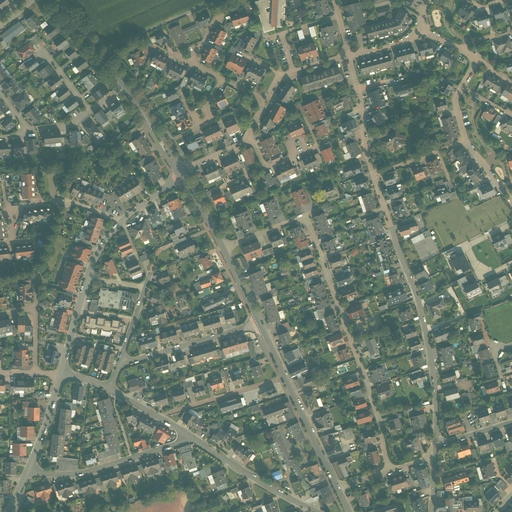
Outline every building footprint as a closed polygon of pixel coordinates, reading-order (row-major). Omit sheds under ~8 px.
[(0,0),(0,7),(1,9),(9,3),(6,0),(0,0)] [(282,0),(264,0),(255,3),(260,17),(262,16),(263,20),(263,21),(262,22),(262,24),(262,25),(263,26),(263,27),(263,28),(264,29),(265,29),(266,30),(267,30),(268,31),(269,31),(270,31),(272,30),(273,29),(273,27),(281,27),(282,25),(281,25),(282,20),(284,20),(284,18),(284,16),(282,16),(282,13),(284,13),(284,11),(284,9),(282,9),(282,6),(284,6),(284,4),(285,2),(283,2),(282,0)] [(324,0),(319,2),(316,2),(316,3),(317,9),(328,6),(328,4),(327,5),(325,0),(324,0)] [(421,3),(416,0),(406,0),(405,3),(416,9),(418,7),(419,7),(421,3)] [(359,3),(344,7),(351,31),(360,29),(359,26),(365,24),(359,3)] [(472,9),(464,4),(462,9),(460,9),(459,11),(460,12),(459,13),(462,15),(462,16),(462,17),(462,18),(465,20),(466,20),(471,11),(472,9)] [(328,6),(317,9),(319,15),(322,15),(329,13),(328,8),(328,6)] [(390,8),(376,12),(377,17),(391,14),(390,8)] [(502,8),(493,10),(495,20),(504,18),(505,17),(503,12),(502,8)] [(401,10),(395,20),(366,28),(370,41),(404,32),(411,19),(406,16),(407,14),(401,10)] [(475,13),(471,11),(466,18),(471,21),(473,16),(475,13)] [(246,12),(239,14),(241,24),(249,21),(247,14),(246,12)] [(486,12),(479,14),(476,18),(479,28),(490,25),(488,19),(486,12)] [(208,13),(197,18),(199,21),(202,28),(202,27),(205,26),(208,20),(208,19),(210,18),(208,13)] [(239,14),(231,16),(233,22),(234,26),(242,24),(241,24),(239,14)] [(33,15),(26,21),(33,29),(40,24),(33,15)] [(479,28),(476,18),(473,16),(471,21),(470,23),(479,28)] [(18,22),(5,32),(11,40),(24,30),(18,22)] [(233,22),(225,24),(224,27),(225,28),(230,31),(232,27),(234,26),(233,22)] [(45,31),(50,38),(59,32),(53,25),(45,31)] [(179,25),(170,30),(174,39),(175,38),(178,45),(186,41),(184,35),(182,31),(179,25)] [(193,26),(182,31),(184,35),(195,30),(193,26)] [(333,26),(329,27),(328,27),(326,27),(326,28),(322,29),(322,30),(324,36),(323,36),(324,39),(326,45),(327,46),(330,45),(331,45),(333,45),(333,44),(338,43),(338,42),(336,36),(337,36),(336,33),(335,33),(334,26),(333,26)] [(226,33),(217,29),(215,33),(214,33),(213,34),(223,39),(226,33)] [(5,32),(0,35),(0,36),(6,44),(11,40),(5,32)] [(167,40),(164,32),(156,36),(156,37),(157,40),(158,40),(159,43),(161,44),(162,44),(162,45),(163,45),(168,43),(167,40)] [(223,39),(213,34),(212,36),(213,36),(211,40),(217,44),(220,45),(223,39)] [(52,43),(58,49),(68,42),(62,35),(52,43)] [(256,40),(247,35),(244,41),(254,46),(255,45),(254,44),(256,40)] [(505,40),(494,43),(496,51),(505,48),(506,52),(511,51),(511,50),(509,41),(509,39),(508,39),(507,38),(506,39),(505,40)] [(254,46),(244,41),(241,47),(244,49),(250,52),(253,47),(253,48),(254,46)] [(29,44),(17,52),(20,56),(20,57),(22,59),(23,60),(34,51),(29,44)] [(314,44),(308,46),(304,47),(305,47),(298,49),(298,50),(299,53),(299,54),(299,56),(300,56),(301,60),(302,61),(308,59),(309,59),(311,58),(318,56),(318,55),(317,51),(317,50),(317,48),(316,48),(315,45),(315,44),(314,44)] [(423,46),(419,47),(422,56),(425,55),(426,57),(433,55),(433,53),(430,44),(427,45),(426,44),(423,45),(423,46)] [(214,49),(208,46),(205,51),(205,50),(204,52),(214,57),(217,51),(214,49)] [(236,49),(232,47),(229,52),(234,55),(237,50),(236,49)] [(413,48),(409,49),(408,49),(407,49),(410,60),(416,59),(415,55),(413,48)] [(441,48),(436,56),(440,58),(445,50),(441,48)] [(72,49),(65,54),(70,60),(74,57),(77,55),(72,49)] [(407,49),(401,51),(404,62),(410,60),(407,49)] [(440,58),(439,60),(446,63),(444,66),(448,69),(450,66),(456,57),(445,50),(440,58)] [(139,51),(130,55),(135,66),(145,62),(143,59),(144,58),(142,54),(141,55),(141,53),(140,51),(139,51)] [(400,52),(395,53),(397,60),(398,63),(404,62),(401,51),(400,51),(400,52)] [(214,57),(204,52),(203,54),(204,54),(201,58),(207,61),(211,63),(214,57)] [(153,58),(151,63),(157,66),(162,56),(156,53),(153,58)] [(237,57),(232,55),(226,67),(233,71),(240,58),(237,57)] [(168,59),(162,56),(157,66),(163,69),(166,64),(168,59)] [(390,56),(384,57),(386,68),(393,67),(391,60),(390,56)] [(384,57),(378,59),(380,70),(386,68),(384,57)] [(73,65),(79,72),(88,66),(82,58),(73,65)] [(242,60),(240,58),(233,71),(240,74),(242,71),(246,62),(242,60)] [(28,64),(25,66),(25,67),(29,72),(38,65),(34,59),(28,64)] [(378,59),(372,61),(374,71),(380,70),(378,59)] [(26,61),(19,67),(21,70),(25,67),(25,66),(28,64),(26,61)] [(372,61),(366,62),(368,73),(374,71),(372,61)] [(366,62),(359,64),(362,75),(368,73),(366,62)] [(174,64),(171,69),(168,67),(167,70),(169,72),(168,75),(170,76),(171,76),(173,77),(173,78),(178,67),(174,65),(175,64),(174,64)] [(43,69),(38,73),(43,79),(53,72),(48,65),(43,69)] [(247,74),(246,77),(252,80),(258,68),(256,67),(255,67),(252,65),(247,74)] [(178,67),(173,78),(174,77),(176,79),(178,80),(180,77),(183,79),(184,76),(181,75),(184,69),(183,69),(183,70),(178,67)] [(261,69),(258,68),(252,80),(258,83),(258,84),(259,81),(264,72),(261,70),(261,69)] [(335,68),(330,70),(323,73),(324,75),(320,76),(323,85),(326,84),(328,85),(332,84),(333,82),(337,81),(339,82),(342,81),(343,79),(342,75),(340,74),(338,68),(335,69),(335,68)] [(91,73),(81,80),(83,83),(84,85),(94,78),(91,73)] [(198,75),(195,76),(193,75),(191,79),(188,85),(193,87),(194,85),(196,87),(201,85),(203,86),(204,86),(205,84),(205,83),(206,79),(198,75)] [(316,75),(309,77),(309,76),(304,78),(304,79),(301,80),(303,86),(302,88),(303,91),(305,92),(308,91),(309,89),(313,88),(315,89),(319,88),(320,86),(323,85),(320,76),(317,77),(316,75)] [(487,80),(484,85),(490,88),(496,79),(489,75),(487,80)] [(183,79),(179,85),(182,90),(186,88),(188,85),(191,79),(184,76),(183,79)] [(51,82),(48,84),(52,90),(62,83),(57,77),(51,82)] [(94,78),(84,85),(86,87),(88,90),(95,85),(98,82),(94,78)] [(502,82),(496,79),(490,88),(496,92),(499,87),(502,82)] [(8,82),(2,87),(5,92),(14,85),(11,80),(8,82)] [(444,83),(442,86),(442,88),(440,91),(441,91),(441,93),(442,94),(444,93),(448,96),(453,88),(447,84),(444,82),(444,83)] [(295,89),(287,83),(283,89),(283,88),(281,91),(277,97),(286,103),(288,100),(290,101),(295,93),(294,92),(295,89)] [(388,87),(390,94),(394,94),(395,97),(411,94),(410,83),(388,87)] [(14,85),(5,92),(9,97),(15,92),(18,90),(14,85)] [(103,85),(91,93),(96,100),(108,92),(103,85)] [(506,87),(501,95),(508,99),(511,90),(511,88),(507,85),(506,87)] [(59,93),(56,95),(61,101),(70,94),(65,88),(59,93)] [(383,96),(381,89),(368,94),(370,101),(383,96)] [(57,90),(50,96),(52,98),(56,95),(59,93),(57,90)] [(174,91),(166,94),(167,97),(166,99),(167,101),(169,101),(169,102),(179,98),(175,90),(174,91)] [(20,96),(13,101),(20,111),(26,106),(25,105),(30,101),(24,93),(20,96)] [(224,95),(216,98),(218,103),(217,105),(218,106),(219,106),(219,107),(223,105),(224,106),(228,104),(226,99),(224,95)] [(348,95),(340,99),(332,103),(335,109),(343,105),(344,108),(352,104),(348,95)] [(386,103),(383,96),(370,101),(373,108),(386,103)] [(67,104),(64,106),(69,112),(78,105),(73,99),(67,104)] [(318,100),(303,107),(306,114),(308,113),(312,123),(325,117),(318,100)] [(442,102),(439,102),(439,103),(436,104),(438,111),(438,112),(444,110),(448,109),(446,101),(443,102),(442,102)] [(116,102),(114,104),(113,103),(110,105),(111,106),(108,108),(110,111),(114,116),(117,114),(117,115),(120,112),(123,110),(116,102)] [(180,104),(172,107),(171,108),(171,109),(171,110),(171,111),(172,112),(173,112),(173,113),(172,113),(173,115),(174,115),(174,116),(176,116),(182,113),(184,112),(184,111),(181,104),(180,104)] [(284,108),(275,104),(272,110),(272,109),(270,112),(271,112),(268,118),(265,117),(262,124),(264,125),(270,128),(271,129),(274,122),(277,123),(278,120),(280,121),(285,112),(283,111),(284,108)] [(496,112),(487,107),(482,115),(490,120),(492,116),(493,117),(496,112)] [(37,113),(33,108),(31,110),(24,115),(28,120),(37,113)] [(104,115),(100,110),(94,115),(101,125),(107,120),(108,120),(104,115)] [(114,116),(110,111),(107,113),(112,120),(116,117),(114,116)] [(37,113),(28,120),(32,125),(41,118),(37,113)] [(112,120),(107,113),(104,115),(108,120),(107,120),(109,123),(112,120)] [(379,113),(371,119),(373,121),(377,126),(384,121),(379,113)] [(446,119),(442,120),(444,127),(454,124),(453,120),(452,117),(446,119)] [(511,120),(505,117),(500,126),(503,128),(503,129),(507,132),(508,130),(511,132),(511,130),(511,122),(511,121),(511,120)] [(4,121),(1,124),(6,131),(15,125),(9,118),(4,121)] [(177,122),(176,122),(176,123),(177,126),(178,127),(180,126),(181,126),(182,129),(184,130),(191,126),(187,118),(185,118),(177,122)] [(235,118),(233,119),(232,121),(230,122),(234,132),(240,130),(235,118)] [(342,125),(345,132),(357,127),(354,119),(342,125)] [(96,128),(91,121),(83,127),(92,139),(100,133),(96,128)] [(230,122),(228,123),(226,122),(224,123),(228,132),(229,135),(234,132),(230,122)] [(300,123),(294,126),(298,135),(304,132),(300,123)] [(319,127),(316,128),(318,133),(317,133),(318,137),(327,133),(325,127),(324,124),(319,127)] [(454,124),(444,127),(446,133),(456,130),(455,127),(454,127),(454,124)] [(218,125),(212,128),(212,127),(209,129),(203,132),(207,141),(210,140),(211,142),(220,138),(219,136),(222,135),(218,125)] [(270,128),(264,125),(261,131),(264,132),(267,134),(270,128)] [(294,126),(288,129),(292,138),(298,135),(294,126)] [(381,130),(374,135),(378,140),(385,135),(381,130)] [(396,130),(380,141),(386,150),(393,145),(395,149),(399,146),(400,148),(405,145),(401,139),(402,139),(396,130)] [(456,130),(446,133),(448,140),(452,139),(458,138),(456,130)] [(76,131),(69,131),(70,145),(77,144),(77,140),(80,140),(80,132),(76,132),(76,131)] [(91,142),(85,135),(82,137),(83,145),(88,145),(91,142)] [(134,141),(129,144),(129,145),(133,151),(136,149),(145,143),(141,136),(140,137),(134,141)] [(194,136),(190,138),(185,140),(189,151),(194,149),(194,148),(198,146),(199,146),(196,140),(194,136)] [(205,145),(202,137),(196,140),(199,146),(198,146),(199,148),(205,145)] [(271,138),(261,142),(265,151),(275,146),(274,142),(273,142),(271,138)] [(36,139),(28,140),(28,141),(29,145),(29,150),(29,151),(37,150),(37,147),(38,147),(37,142),(36,143),(36,139)] [(22,142),(19,142),(16,142),(16,143),(12,143),(14,154),(17,154),(17,155),(20,155),(20,153),(23,153),(22,147),(22,142)] [(330,142),(322,146),(324,151),(329,148),(332,147),(330,142)] [(356,142),(346,146),(350,158),(360,154),(356,142)] [(145,143),(136,149),(139,153),(140,152),(141,155),(143,154),(149,150),(150,150),(145,143)] [(275,146),(265,151),(268,158),(278,153),(275,146)] [(324,151),(321,152),(326,162),(334,159),(329,148),(324,151)] [(457,152),(454,154),(458,160),(466,154),(464,151),(465,151),(462,148),(457,152)] [(455,149),(447,154),(450,158),(454,154),(457,152),(455,149)] [(252,154),(250,150),(243,153),(245,158),(244,158),(245,160),(246,160),(248,164),(255,161),(253,157),(254,157),(252,154)] [(466,154),(458,160),(463,166),(466,164),(471,160),(469,157),(466,154)] [(314,155),(313,155),(313,156),(309,158),(313,168),(316,166),(316,167),(319,166),(317,163),(322,161),(321,158),(316,160),(314,155)] [(236,156),(229,159),(234,170),(241,167),(239,163),(236,156)] [(144,158),(138,162),(143,168),(144,167),(148,164),(144,158)] [(309,158),(304,160),(304,159),(302,160),(305,165),(300,167),(302,170),(306,168),(307,171),(310,169),(312,168),(313,168),(309,158)] [(229,159),(222,162),(224,169),(226,173),(227,173),(234,170),(229,159)] [(437,160),(427,163),(432,174),(441,171),(437,160)] [(148,164),(144,167),(149,175),(158,169),(155,165),(156,164),(154,161),(148,164)] [(291,163),(285,166),(289,176),(295,173),(294,169),(291,163)] [(351,168),(344,170),(346,176),(353,173),(354,175),(363,172),(361,164),(351,168)] [(463,166),(459,169),(461,172),(468,166),(466,164),(463,166)] [(216,165),(209,168),(214,178),(220,175),(218,170),(216,165)] [(285,166),(279,169),(280,170),(275,172),(277,177),(279,180),(289,176),(285,166)] [(468,166),(461,172),(464,175),(467,173),(468,172),(471,170),(468,166)] [(471,170),(468,172),(467,173),(471,178),(480,171),(476,166),(471,170)] [(421,167),(419,168),(413,170),(413,171),(416,179),(420,177),(420,179),(425,177),(422,168),(421,167)] [(214,178),(209,168),(203,171),(205,175),(208,181),(214,178)] [(158,169),(149,175),(154,182),(161,177),(157,170),(158,170),(158,169)] [(47,171),(42,172),(44,197),(50,197),(47,171)] [(480,171),(471,178),(475,183),(476,183),(478,182),(484,177),(480,171)] [(272,179),(269,174),(262,177),(264,180),(263,181),(264,183),(265,184),(266,186),(268,186),(269,186),(271,186),(274,185),(272,179)] [(389,176),(384,178),(386,186),(390,184),(390,185),(392,184),(396,183),(393,175),(389,176)] [(364,178),(356,181),(354,178),(350,180),(353,187),(356,185),(358,189),(368,185),(365,178),(364,178)] [(135,179),(130,183),(137,194),(138,193),(138,192),(142,190),(138,184),(135,179)] [(251,189),(250,188),(247,181),(244,183),(242,182),(241,184),(238,185),(243,196),(246,195),(247,194),(249,193),(250,194),(253,193),(251,189)] [(75,183),(74,183),(72,188),(70,195),(74,196),(74,197),(76,198),(76,197),(80,185),(75,183)] [(137,194),(130,183),(125,186),(131,196),(135,194),(135,195),(137,194)] [(86,187),(80,185),(76,197),(80,198),(80,199),(81,200),(82,199),(86,187)] [(238,185),(230,189),(232,193),(231,194),(232,196),(233,196),(234,200),(239,198),(243,196),(238,185)] [(333,185),(324,189),(325,192),(326,193),(327,197),(331,195),(332,196),(334,195),(334,194),(336,193),(333,185)] [(131,196),(125,186),(120,189),(126,200),(130,197),(130,198),(132,197),(131,196)] [(481,190),(485,199),(495,194),(491,186),(481,190)] [(91,189),(86,187),(82,199),(86,200),(85,201),(87,202),(87,201),(91,189)] [(389,191),(388,191),(390,199),(393,198),(394,198),(397,197),(400,196),(398,188),(397,188),(389,191)] [(446,188),(442,189),(440,189),(437,190),(438,191),(434,192),(436,198),(440,197),(441,200),(448,197),(452,196),(450,193),(450,192),(449,193),(448,190),(447,190),(446,188)] [(97,191),(91,189),(87,201),(91,202),(91,203),(93,204),(97,191)] [(126,200),(120,189),(115,192),(117,197),(121,203),(125,200),(125,201),(127,200),(126,200)] [(302,189),(292,193),(295,200),(306,196),(305,195),(304,195),(302,189)] [(103,193),(97,191),(93,204),(94,204),(99,205),(101,198),(103,193)] [(448,197),(449,200),(457,197),(455,191),(450,193),(452,196),(448,197)] [(221,193),(212,197),(216,205),(225,202),(221,193)] [(371,194),(358,198),(360,205),(364,204),(373,201),(371,194)] [(306,196),(295,200),(297,208),(299,207),(308,204),(306,198),(306,196)] [(402,198),(393,201),(395,207),(403,204),(402,203),(403,202),(402,198)] [(169,203),(163,206),(163,207),(166,214),(172,211),(181,207),(178,199),(174,201),(169,203)] [(274,200),(264,204),(267,211),(278,207),(277,205),(276,204),(276,205),(274,200)] [(373,201),(364,204),(360,205),(363,213),(376,209),(373,201)] [(395,207),(393,207),(396,217),(399,216),(400,216),(401,217),(402,216),(402,215),(404,215),(403,211),(405,210),(403,204),(395,207)] [(181,207),(172,211),(175,219),(180,217),(185,215),(183,212),(182,209),(181,207)] [(278,207),(267,211),(270,219),(271,218),(280,215),(278,210),(278,208),(278,207)] [(52,210),(46,208),(45,211),(42,221),(47,223),(49,219),(52,210)] [(159,216),(155,208),(152,209),(152,210),(148,212),(150,218),(152,224),(156,222),(157,225),(162,223),(161,221),(159,216)] [(45,211),(39,209),(38,212),(36,220),(41,222),(42,221),(45,211)] [(33,210),(32,213),(29,220),(35,222),(36,220),(38,212),(33,210)] [(23,219),(22,223),(27,225),(29,220),(32,213),(26,211),(23,219)] [(247,211),(235,216),(237,223),(250,218),(247,211)] [(314,217),(316,222),(315,222),(316,224),(326,220),(324,214),(319,216),(314,217)] [(94,217),(91,216),(89,222),(102,226),(102,225),(103,220),(94,217)] [(250,218),(237,223),(240,231),(242,230),(253,226),(250,218)] [(371,220),(367,222),(369,229),(381,225),(380,223),(379,223),(378,218),(371,220)] [(326,220),(316,224),(318,229),(329,225),(327,220),(326,220)] [(144,221),(130,228),(134,239),(140,236),(142,241),(151,237),(149,233),(148,229),(144,221)] [(102,226),(89,222),(87,228),(99,232),(100,228),(101,228),(102,226)] [(181,223),(173,227),(175,231),(169,233),(171,238),(177,235),(177,234),(185,231),(181,223)] [(409,226),(400,229),(402,236),(403,236),(410,234),(411,234),(410,232),(418,229),(417,228),(418,227),(418,226),(417,226),(416,223),(408,225),(409,226)] [(329,225),(318,229),(320,235),(326,233),(331,231),(329,225)] [(381,225),(369,229),(372,236),(377,235),(383,233),(381,227),(382,227),(381,225)] [(299,227),(290,231),(294,240),(295,240),(299,238),(298,235),(301,234),(299,227)] [(99,232),(87,228),(85,233),(98,238),(98,236),(97,236),(99,232)] [(439,253),(428,231),(411,239),(422,262),(439,253)] [(85,233),(81,232),(81,233),(80,233),(79,237),(80,238),(83,239),(86,240),(95,243),(96,239),(97,239),(98,238),(85,233)] [(492,239),(497,248),(507,244),(502,234),(492,239)] [(280,235),(274,237),(274,238),(270,239),(273,247),(283,243),(282,239),(280,235)] [(299,238),(295,240),(297,245),(298,244),(300,248),(308,245),(307,240),(305,241),(304,237),(299,238)] [(329,241),(323,243),(325,249),(339,244),(337,238),(335,239),(334,239),(329,241)] [(379,240),(376,241),(377,242),(378,245),(376,245),(376,246),(377,250),(378,250),(380,250),(383,257),(391,254),(389,246),(388,247),(385,238),(379,240)] [(128,240),(117,245),(119,250),(130,245),(128,240)] [(193,241),(183,245),(187,253),(196,249),(193,241)] [(258,243),(252,245),(251,245),(249,246),(243,249),(242,249),(244,253),(244,254),(243,254),(244,256),(245,256),(246,258),(246,260),(247,260),(251,258),(253,257),(253,258),(257,257),(256,256),(258,255),(258,256),(262,254),(263,253),(262,251),(261,250),(262,250),(262,249),(261,247),(260,247),(259,243),(258,243)] [(339,244),(325,249),(327,254),(333,252),(338,250),(342,249),(340,243),(339,244)] [(85,249),(75,245),(71,257),(86,262),(88,258),(89,255),(90,251),(85,249)] [(130,245),(119,250),(122,256),(126,254),(133,251),(130,245)] [(183,245),(177,248),(181,256),(182,255),(183,258),(188,256),(187,253),(183,245)] [(349,252),(353,257),(358,252),(354,248),(349,252)] [(268,249),(262,251),(263,253),(264,257),(271,255),(268,249)] [(310,251),(306,253),(306,252),(303,253),(300,255),(302,262),(313,258),(310,251)] [(391,254),(383,257),(385,264),(382,265),(383,266),(379,267),(381,272),(383,271),(389,269),(388,263),(394,261),(391,254)] [(452,260),(458,274),(471,269),(464,255),(452,260)] [(204,258),(200,259),(200,260),(205,269),(212,265),(210,261),(211,261),(209,258),(208,256),(204,258)] [(335,258),(329,260),(332,268),(342,265),(341,261),(343,261),(341,256),(335,258)] [(246,258),(240,260),(245,271),(248,269),(250,268),(246,260),(246,258)] [(313,258),(302,262),(305,269),(309,267),(309,266),(315,264),(313,258)] [(112,260),(104,263),(109,276),(117,273),(112,260)] [(76,265),(67,262),(65,268),(67,269),(66,275),(63,274),(65,275),(64,280),(61,279),(58,286),(67,290),(73,292),(73,291),(74,288),(75,288),(76,285),(75,285),(79,274),(80,274),(81,271),(80,271),(82,267),(76,265)] [(131,264),(126,266),(127,267),(129,272),(140,267),(137,262),(131,264)] [(140,267),(129,272),(131,277),(132,280),(142,276),(140,273),(142,272),(140,267)] [(305,270),(305,271),(307,278),(312,276),(314,275),(318,273),(316,267),(305,270)] [(420,267),(417,268),(417,269),(413,271),(417,279),(419,278),(427,274),(423,267),(421,268),(420,267)] [(250,275),(252,282),(262,278),(263,278),(261,271),(256,273),(250,275)] [(343,271),(342,271),(340,272),(341,275),(336,277),(335,277),(339,286),(343,284),(344,286),(349,284),(348,283),(352,281),(349,272),(344,274),(343,271)] [(162,274),(158,275),(159,280),(158,283),(163,284),(164,283),(169,281),(168,277),(169,276),(168,273),(168,272),(162,274)] [(220,272),(212,276),(214,279),(216,284),(221,282),(224,281),(220,272)] [(391,275),(389,276),(392,285),(400,282),(398,276),(397,273),(391,275)] [(262,278),(252,282),(255,289),(265,285),(262,278)] [(498,278),(486,283),(491,293),(502,288),(498,278)] [(209,286),(212,286),(210,281),(210,279),(200,282),(202,289),(209,286)] [(423,284),(420,285),(421,288),(422,288),(424,293),(432,289),(430,286),(431,285),(429,281),(423,284)] [(464,288),(469,298),(482,292),(477,282),(464,288)] [(315,285),(310,287),(312,293),(325,288),(324,287),(323,287),(322,283),(315,285)] [(30,285),(20,285),(20,288),(19,289),(19,293),(31,293),(31,291),(30,291),(30,285)] [(265,285),(255,289),(258,296),(264,293),(267,292),(267,291),(265,285)] [(202,289),(198,290),(200,296),(211,293),(209,286),(202,289)] [(108,289),(101,288),(100,296),(100,301),(99,301),(98,304),(98,306),(101,307),(101,306),(105,306),(104,307),(108,308),(109,303),(111,292),(107,292),(108,289)] [(325,288),(312,293),(315,299),(326,294),(325,290),(325,288)] [(346,291),(341,293),(344,300),(357,295),(355,288),(354,288),(350,290),(346,291)] [(402,288),(386,295),(389,305),(406,299),(402,288)] [(116,293),(111,292),(109,303),(114,304),(113,309),(119,309),(122,292),(118,291),(117,297),(115,297),(116,293)] [(126,292),(122,292),(119,309),(121,310),(122,304),(126,305),(125,309),(131,310),(132,300),(135,301),(136,295),(126,293),(126,292)] [(31,293),(19,293),(19,296),(20,298),(21,301),(29,301),(29,295),(31,295),(31,293)] [(230,294),(214,302),(212,299),(210,300),(210,302),(211,302),(211,303),(213,307),(221,303),(221,302),(224,301),(225,305),(233,301),(230,294)] [(326,294),(315,299),(317,304),(328,300),(327,296),(327,295),(327,294),(326,294)] [(64,296),(61,295),(60,299),(61,300),(60,305),(69,307),(72,298),(64,296)] [(160,298),(152,295),(150,301),(155,303),(155,304),(162,302),(160,298)] [(184,295),(177,297),(179,303),(186,302),(184,295)] [(268,300),(263,301),(265,308),(266,308),(275,305),(273,298),(268,300)] [(328,300),(317,304),(319,310),(324,308),(330,306),(329,301),(329,299),(328,300)] [(442,299),(427,305),(432,319),(440,316),(437,308),(444,305),(442,299)] [(210,302),(202,306),(205,311),(213,307),(211,303),(211,302),(210,302)] [(358,305),(347,309),(348,312),(347,313),(350,319),(361,315),(364,314),(363,312),(361,305),(361,304),(358,305)] [(162,305),(155,307),(157,311),(148,314),(149,318),(150,322),(151,322),(152,326),(158,324),(158,323),(157,320),(159,320),(161,324),(167,322),(165,318),(166,318),(163,309),(162,305)] [(275,305),(266,308),(268,316),(278,312),(275,305)] [(405,311),(399,313),(401,318),(402,317),(403,321),(412,318),(409,310),(405,311)] [(61,312),(58,311),(56,319),(65,322),(67,314),(61,312)] [(278,312),(268,316),(271,323),(280,320),(280,319),(285,318),(282,311),(278,312)] [(233,313),(225,315),(227,323),(228,325),(228,324),(230,324),(235,322),(235,323),(236,322),(233,313)] [(329,316),(325,318),(324,319),(322,319),(324,325),(327,324),(337,321),(334,314),(329,316)] [(90,316),(86,316),(84,327),(87,328),(88,329),(91,330),(93,318),(90,318),(90,316)] [(97,319),(93,318),(91,330),(95,330),(96,329),(99,330),(101,318),(97,317),(97,319)] [(219,318),(211,320),(211,319),(214,329),(216,328),(221,327),(222,327),(221,325),(219,318),(219,317),(219,318)] [(477,317),(468,320),(469,322),(468,323),(468,325),(470,326),(470,327),(471,326),(472,330),(474,329),(475,330),(476,330),(477,329),(480,327),(478,321),(477,317)] [(105,319),(101,318),(99,330),(102,330),(103,331),(106,332),(108,321),(105,320),(105,319)] [(65,322),(56,319),(53,327),(56,328),(63,330),(65,322)] [(211,320),(204,323),(203,322),(203,323),(205,330),(206,331),(211,330),(211,329),(213,329),(214,329),(211,319),(211,320)] [(9,320),(3,321),(5,333),(12,331),(11,326),(9,320)] [(111,321),(108,321),(106,332),(110,332),(111,331),(114,332),(116,320),(112,320),(111,321)] [(120,321),(116,320),(114,332),(117,332),(118,334),(121,334),(121,333),(123,325),(123,323),(119,322),(120,321)] [(337,321),(327,324),(330,330),(331,330),(338,327),(339,327),(337,321)] [(197,324),(190,326),(189,326),(192,335),(193,335),(192,335),(200,333),(200,331),(198,324),(197,323),(197,324)] [(189,327),(182,329),(182,328),(181,328),(184,336),(184,338),(185,338),(185,337),(192,335),(192,336),(192,335),(189,326),(189,327)] [(284,327),(270,332),(272,335),(279,332),(285,330),(284,327)] [(409,330),(404,332),(406,339),(417,335),(415,328),(409,330)] [(441,330),(434,333),(436,338),(434,338),(436,342),(437,342),(449,338),(449,337),(451,335),(450,332),(447,333),(446,330),(446,328),(441,330)] [(176,331),(168,333),(168,332),(171,342),(178,339),(178,340),(179,340),(178,338),(176,331),(176,330),(175,330),(176,331)] [(168,333),(161,335),(160,334),(160,335),(162,343),(163,344),(171,342),(168,332),(168,333)] [(280,335),(279,336),(284,346),(292,342),(288,333),(288,332),(280,335)] [(334,336),(328,338),(332,347),(337,346),(345,343),(341,333),(334,336)] [(482,334),(473,337),(474,341),(472,341),(474,346),(479,344),(485,342),(482,334)] [(154,337),(147,339),(147,338),(146,339),(149,348),(157,346),(157,344),(154,337),(154,336),(154,337)] [(245,336),(236,339),(240,350),(248,348),(247,343),(248,342),(247,339),(245,339),(245,336)] [(146,337),(138,339),(139,341),(138,341),(141,349),(141,351),(142,351),(142,350),(149,348),(146,339),(146,337)] [(367,338),(360,341),(362,347),(368,345),(367,341),(368,341),(367,338)] [(236,339),(221,343),(223,350),(224,355),(240,350),(236,339)] [(368,341),(367,341),(368,345),(370,351),(364,353),(365,357),(373,354),(374,358),(380,356),(374,339),(368,341)] [(252,341),(248,342),(247,343),(248,348),(249,350),(255,348),(254,345),(253,345),(252,341)] [(419,341),(411,343),(412,346),(410,346),(412,351),(418,349),(422,347),(419,341)] [(86,347),(79,345),(76,353),(83,355),(86,347)] [(203,349),(196,351),(196,350),(192,352),(193,357),(195,362),(200,361),(200,360),(206,359),(207,358),(212,357),(217,355),(218,355),(216,351),(214,345),(210,346),(210,347),(204,349),(203,348),(203,349)] [(452,346),(438,349),(440,358),(440,359),(440,361),(441,361),(442,363),(441,363),(441,364),(441,367),(449,366),(449,367),(451,367),(452,365),(451,362),(452,361),(451,356),(453,356),(454,354),(452,346)] [(93,349),(86,347),(83,355),(91,357),(93,349)] [(255,348),(249,350),(251,359),(257,357),(255,348)] [(298,348),(292,351),(296,359),(298,358),(300,357),(300,356),(297,350),(298,349),(298,348)] [(342,350),(338,351),(339,352),(342,361),(350,358),(348,354),(349,354),(348,351),(347,351),(346,349),(342,350)] [(481,351),(478,352),(479,354),(481,360),(488,358),(490,358),(487,349),(481,351)] [(55,352),(48,350),(47,354),(46,357),(45,361),(55,364),(56,360),(57,360),(58,357),(57,357),(58,352),(55,352)] [(106,352),(99,350),(97,359),(104,361),(106,352)] [(292,350),(284,354),(287,359),(288,362),(289,362),(296,359),(292,351),(292,350)] [(114,354),(106,352),(104,361),(111,363),(114,354)] [(83,355),(76,353),(74,362),(81,364),(83,355)] [(180,355),(175,357),(178,367),(178,366),(178,365),(185,363),(185,364),(186,364),(186,363),(184,356),(183,354),(183,355),(180,356),(180,355)] [(91,357),(83,355),(81,364),(88,366),(91,357)] [(416,358),(412,359),(415,368),(425,365),(422,356),(416,358)] [(27,358),(15,358),(15,365),(15,366),(20,366),(21,366),(22,366),(24,366),(27,366),(27,358)] [(104,361),(97,359),(94,368),(102,370),(104,361)] [(167,359),(156,362),(158,368),(160,368),(161,371),(170,369),(170,368),(169,365),(167,359)] [(111,363),(104,361),(102,370),(109,372),(111,363)] [(292,368),(288,370),(292,378),(296,376),(295,373),(299,371),(301,374),(308,371),(304,362),(300,364),(292,368)] [(491,363),(490,364),(489,362),(484,363),(485,366),(483,366),(487,377),(489,377),(490,377),(493,376),(495,375),(493,368),(493,366),(492,366),(491,363)] [(347,363),(336,366),(339,374),(347,371),(346,367),(348,366),(347,363)] [(260,366),(252,368),(255,377),(263,374),(260,366)] [(377,369),(370,372),(372,377),(383,373),(383,371),(382,368),(382,367),(377,369)] [(331,368),(322,371),(323,373),(324,377),(328,375),(333,373),(331,368)] [(455,372),(441,376),(443,383),(457,379),(455,372)] [(383,373),(372,377),(374,383),(381,380),(386,378),(384,375),(383,373)] [(419,373),(415,375),(415,376),(413,377),(410,378),(412,384),(417,382),(418,385),(423,383),(422,381),(427,379),(425,373),(422,374),(420,375),(419,373)] [(240,374),(231,377),(234,386),(243,383),(240,374)] [(304,377),(297,380),(300,388),(314,382),(312,378),(306,381),(304,377)] [(357,377),(344,381),(346,390),(349,389),(353,388),(359,386),(360,385),(357,377)] [(221,378),(214,380),(214,379),(209,380),(210,383),(213,390),(213,392),(218,391),(217,389),(224,387),(221,378)] [(143,384),(142,380),(137,382),(136,379),(128,381),(130,387),(130,388),(131,392),(140,389),(140,390),(147,388),(145,383),(143,384)] [(24,382),(24,381),(15,381),(15,389),(23,389),(23,392),(33,392),(33,382),(24,382)] [(203,381),(197,382),(199,388),(193,390),(196,397),(205,394),(203,387),(204,387),(203,381)] [(496,382),(487,385),(488,388),(485,389),(487,395),(500,391),(498,385),(497,385),(496,382)] [(389,384),(383,386),(376,389),(378,394),(381,393),(382,395),(384,395),(385,397),(390,395),(389,390),(391,390),(389,385),(389,384)] [(83,387),(75,386),(72,403),(80,404),(81,400),(83,387)] [(359,386),(353,388),(349,389),(351,397),(361,393),(359,386)] [(274,388),(262,394),(263,397),(268,395),(269,398),(277,394),(276,391),(276,390),(275,390),(274,388)] [(457,389),(445,392),(447,400),(459,397),(457,389)] [(183,390),(173,393),(174,396),(175,402),(176,401),(186,398),(183,390)] [(313,392),(305,395),(308,403),(316,400),(313,392)] [(159,395),(153,397),(154,398),(152,398),(149,404),(152,405),(155,404),(156,406),(168,403),(166,394),(159,395)] [(148,396),(146,395),(143,400),(149,404),(152,398),(148,396)] [(220,414),(242,407),(239,398),(241,397),(241,395),(217,403),(220,414)] [(99,401),(97,401),(98,402),(93,403),(97,415),(110,411),(112,410),(109,398),(99,401)] [(316,400),(308,403),(311,411),(319,408),(316,400)] [(357,403),(354,404),(356,409),(367,406),(365,400),(357,403)] [(283,404),(263,411),(267,420),(276,417),(283,415),(282,413),(284,413),(283,410),(286,409),(287,412),(292,409),(289,402),(283,404)] [(258,404),(250,406),(252,412),(260,410),(258,404)] [(503,404),(498,406),(502,417),(505,416),(505,415),(506,414),(507,414),(505,410),(503,404)] [(498,406),(493,408),(495,413),(496,417),(497,417),(498,417),(499,418),(502,417),(498,406)] [(31,408),(28,408),(28,420),(38,421),(38,408),(31,408)] [(64,409),(61,409),(60,416),(70,417),(71,410),(64,409)] [(292,409),(287,412),(290,418),(295,416),(292,409)] [(487,409),(482,411),(486,422),(489,421),(489,420),(490,419),(491,419),(489,415),(487,409)] [(197,417),(198,415),(199,415),(191,410),(191,411),(189,410),(188,413),(185,411),(179,420),(183,422),(189,413),(197,417)] [(110,411),(100,414),(103,421),(112,418),(110,411)] [(138,414),(131,411),(125,413),(127,421),(130,420),(133,422),(136,416),(138,414)] [(369,411),(355,416),(357,421),(361,420),(370,418),(371,417),(369,411)] [(482,411),(477,413),(478,415),(479,418),(480,423),(480,422),(482,422),(483,423),(486,422),(482,411)] [(197,417),(189,413),(183,422),(191,427),(191,426),(196,418),(197,417)] [(328,413),(322,415),(322,414),(316,416),(316,417),(316,419),(317,420),(319,426),(317,426),(316,428),(317,431),(319,432),(332,428),(328,413)] [(425,414),(411,418),(414,429),(428,426),(425,414)] [(70,417),(60,416),(59,424),(69,425),(70,417)] [(139,424),(138,425),(139,425),(137,428),(139,430),(141,427),(144,429),(149,420),(143,417),(142,419),(139,424)] [(276,417),(267,420),(269,427),(279,423),(276,417)] [(112,418),(103,421),(105,428),(114,425),(112,418)] [(205,421),(201,419),(200,420),(196,418),(191,426),(193,427),(194,426),(200,430),(205,421)] [(393,420),(389,421),(390,423),(389,424),(390,427),(388,428),(389,434),(396,432),(395,430),(400,429),(399,425),(400,425),(398,419),(398,418),(393,420)] [(458,418),(445,422),(449,435),(465,430),(462,422),(460,423),(458,418)] [(155,424),(149,420),(144,429),(148,431),(148,430),(151,432),(151,431),(154,426),(155,424)] [(298,423),(290,427),(292,432),(293,434),(302,431),(298,423)] [(114,425),(105,428),(107,435),(115,433),(117,432),(114,425)] [(161,426),(157,433),(159,434),(156,438),(159,440),(166,429),(161,426)] [(33,427),(21,427),(21,436),(26,437),(33,437),(33,427)] [(282,440),(277,427),(270,429),(270,430),(269,431),(270,434),(271,434),(274,440),(273,440),(274,443),(282,440)] [(237,433),(229,428),(224,436),(224,437),(230,441),(232,440),(237,433)] [(352,428),(342,431),(345,441),(355,438),(352,428)] [(170,432),(166,429),(159,440),(162,442),(165,437),(166,438),(170,432)] [(302,431),(293,434),(295,438),(297,437),(299,443),(306,440),(302,431)] [(374,431),(365,433),(365,437),(364,439),(365,443),(361,444),(362,450),(364,449),(364,446),(370,444),(370,442),(376,441),(374,431)] [(423,431),(416,433),(418,439),(424,438),(423,431)] [(224,436),(218,432),(216,435),(214,434),(211,439),(219,444),(224,437),(224,436)] [(107,435),(105,436),(107,443),(117,440),(115,433),(107,435)] [(332,434),(320,438),(323,446),(328,444),(329,447),(325,449),(328,456),(342,451),(339,443),(337,444),(332,434)] [(501,434),(492,437),(494,442),(495,445),(504,442),(501,434)] [(140,440),(139,437),(132,440),(134,446),(136,445),(137,447),(139,447),(140,449),(146,447),(146,446),(144,440),(142,441),(141,439),(140,440)] [(416,438),(408,440),(408,441),(405,442),(407,449),(410,448),(411,453),(419,451),(416,438)] [(486,438),(478,441),(480,451),(489,448),(488,444),(486,438)] [(117,440),(107,443),(109,450),(114,449),(118,447),(119,447),(117,440)] [(274,443),(271,444),(275,455),(281,453),(287,467),(291,465),(292,465),(291,461),(282,440),(274,443)] [(468,445),(461,447),(461,446),(456,448),(459,456),(463,454),(464,456),(470,454),(468,445)] [(244,450),(239,446),(234,453),(240,457),(244,450)] [(246,451),(244,450),(240,457),(245,460),(247,458),(250,454),(249,453),(246,451)] [(357,454),(359,454),(358,450),(350,453),(352,459),(358,458),(357,454)] [(193,461),(190,451),(182,454),(185,464),(187,463),(189,470),(196,468),(194,461),(193,461)] [(378,451),(367,453),(369,459),(370,460),(371,464),(380,462),(378,451)] [(93,453),(84,456),(86,465),(96,462),(94,457),(93,453)] [(172,454),(164,456),(166,462),(168,467),(169,466),(176,464),(172,454)] [(346,458),(332,463),(339,479),(348,476),(344,466),(349,465),(346,458)] [(158,459),(150,461),(153,474),(158,472),(157,469),(161,468),(160,467),(158,460),(158,459)] [(150,461),(142,464),(144,472),(145,473),(148,472),(149,475),(153,474),(150,461)] [(12,462),(5,462),(6,474),(15,474),(15,463),(15,462),(12,462)] [(306,469),(300,471),(297,463),(292,465),(291,465),(297,478),(297,477),(308,473),(306,469)] [(318,464),(311,467),(313,471),(315,475),(316,474),(322,472),(318,464)] [(491,464),(480,467),(482,473),(492,470),(491,464)] [(136,465),(128,468),(132,480),(137,479),(136,476),(139,475),(138,473),(136,466),(136,465)] [(128,468),(121,470),(123,478),(124,480),(127,479),(128,482),(132,480),(128,468)] [(205,469),(199,471),(202,478),(207,476),(205,469)] [(426,469),(417,472),(418,478),(417,479),(418,480),(428,477),(426,469)] [(492,470),(482,473),(484,479),(494,476),(492,470)] [(222,471),(212,474),(218,490),(227,487),(225,483),(226,482),(222,471)] [(308,473),(297,477),(297,478),(299,481),(308,477),(315,475),(313,471),(308,473)] [(115,472),(107,474),(111,487),(116,485),(115,482),(118,481),(118,480),(115,473),(115,472)] [(322,472),(316,474),(317,476),(320,482),(325,480),(322,472)] [(466,472),(454,475),(454,476),(456,483),(461,482),(461,481),(464,480),(464,482),(468,481),(466,472)] [(107,474),(100,477),(102,485),(103,486),(106,485),(107,488),(111,487),(107,474)] [(316,476),(309,479),(311,485),(320,482),(317,476),(316,476)] [(405,476),(401,477),(401,476),(399,477),(399,478),(397,478),(401,489),(408,486),(406,479),(405,476)] [(454,476),(451,477),(450,477),(447,477),(447,478),(443,480),(446,488),(453,486),(457,485),(456,483),(454,476)] [(428,477),(418,480),(419,480),(421,487),(430,485),(428,477)] [(94,478),(86,481),(90,493),(95,492),(94,489),(97,488),(97,486),(94,479),(94,478)] [(396,478),(393,479),(390,481),(391,484),(393,491),(401,489),(397,478),(396,479),(396,478)] [(71,481),(63,483),(67,496),(72,495),(71,492),(74,491),(72,483),(71,481)] [(86,481),(79,483),(81,491),(82,493),(85,492),(86,495),(90,493),(86,481)] [(294,483),(292,483),(295,492),(302,490),(299,481),(294,483)] [(56,486),(57,491),(59,495),(60,499),(63,498),(63,497),(67,496),(63,483),(56,486)] [(47,484),(45,485),(44,487),(39,488),(37,487),(35,488),(34,490),(37,497),(41,496),(42,499),(48,497),(47,494),(51,493),(49,485),(47,484)] [(494,490),(496,493),(501,488),(498,486),(497,484),(496,484),(492,488),(494,490)] [(328,486),(320,490),(317,492),(316,492),(317,494),(321,492),(323,498),(332,494),(328,486)] [(249,487),(239,491),(237,492),(238,495),(242,494),(244,499),(252,496),(249,490),(250,490),(249,487)] [(315,488),(309,490),(312,497),(317,494),(316,492),(317,492),(315,488)] [(486,498),(492,504),(500,496),(496,493),(494,490),(486,498)] [(332,494),(323,498),(326,503),(328,502),(329,503),(335,500),(332,494)] [(359,496),(357,497),(360,506),(368,504),(365,494),(359,496)] [(27,496),(19,511),(26,511),(33,499),(27,496)] [(422,499),(412,502),(414,506),(415,506),(417,511),(419,511),(425,510),(422,499)] [(454,499),(445,500),(445,503),(446,510),(446,511),(445,511),(455,511),(455,509),(455,501),(454,499)] [(458,501),(455,501),(455,509),(463,509),(463,507),(463,501),(458,501)] [(274,502),(264,505),(264,506),(263,506),(263,507),(262,508),(263,511),(275,511),(277,511),(274,502)] [(445,503),(436,504),(436,511),(446,510),(445,503)]
